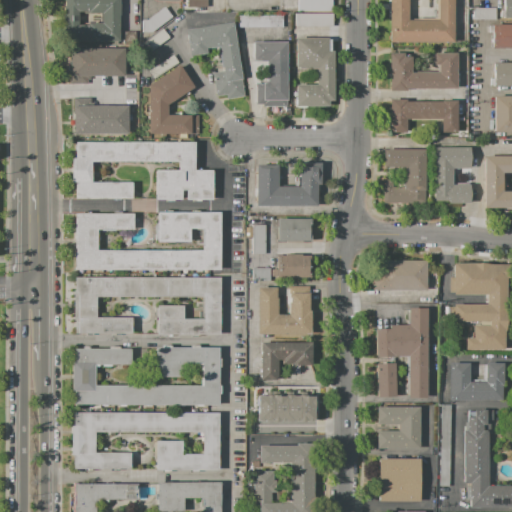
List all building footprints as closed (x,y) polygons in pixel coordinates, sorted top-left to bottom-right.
[(119,0),(119,46),(64,46),(63,0),(119,0)] [(332,0),(332,11),(297,11),(297,0),(332,0)] [(385,0),(450,0),(450,42),(386,42),(385,0)] [(503,0),(511,0),(511,17),(503,17),(503,0)] [(151,32),(141,32),(141,19),(147,19),(164,7),(171,16),(151,32)] [(472,19),(472,8),(494,8),(494,19),(472,19)] [(295,27),(295,13),(332,13),(332,27),(295,27)] [(236,15),(281,15),(281,27),(236,27),(236,15)] [(231,22),(243,96),(226,99),(226,95),(216,96),(212,73),(222,71),(218,46),(204,48),(205,53),(189,56),(184,29),(231,22)] [(511,24),(511,48),(491,48),(491,24),(511,24)] [(168,37),(146,54),(139,46),(161,28),(168,37)] [(294,38),(332,38),(331,105),(294,105),(294,84),(315,84),(315,68),(294,68),(294,38)] [(286,42),(286,106),(261,106),(261,104),(254,104),(255,83),(264,83),(265,60),(252,60),(252,41),(286,42)] [(124,75),(89,75),(89,78),(87,78),(87,83),(69,83),(69,48),(124,48),(124,75)] [(388,53),(403,53),(403,56),(411,56),(410,73),(437,73),(437,65),(433,65),(433,52),(455,52),(455,88),(406,88),(406,91),(388,91),(388,53)] [(178,64),(153,80),(148,71),(172,55),(178,64)] [(491,62),(511,62),(511,86),(491,86),(491,62)] [(147,84),(153,80),(178,64),(193,87),(167,104),(167,115),(198,115),(198,134),(147,134),(147,84)] [(494,96),(511,96),(511,132),(493,132),(494,96)] [(455,132),(439,132),(439,120),(405,120),(405,132),(389,132),(389,99),(456,99),(455,132)] [(71,134),(71,106),(127,105),(127,134),(71,134)] [(74,197),(74,181),(70,181),(70,158),(74,158),(74,142),(193,142),(193,170),(211,170),(211,200),(184,200),(184,190),(180,190),(180,200),(154,200),(154,170),(176,170),(176,162),(91,162),(91,182),(130,182),(130,197),(74,197)] [(433,147),(469,147),(469,167),(451,167),(451,185),(469,185),(469,201),(433,201),(433,147)] [(424,149),(423,202),(383,202),(383,180),(391,180),(391,186),(403,186),(403,168),(383,167),(383,149),(424,149)] [(482,156),(511,156),(511,207),(482,207),(482,156)] [(255,164),(277,164),(277,186),(297,186),(297,162),(320,162),(320,184),(316,184),(316,205),(255,205),(255,164)] [(218,269),(73,270),(73,213),(132,213),(132,229),(95,230),(96,250),(200,250),(200,245),(203,245),(203,228),(188,228),(188,243),(156,243),(156,213),(218,213),(218,269)] [(309,218),(309,242),(276,242),(276,218),(309,218)] [(264,225),(264,254),(251,254),(251,225),(264,225)] [(277,277),(277,254),(309,254),(309,277),(277,277)] [(425,289),(370,289),(370,270),(377,270),(377,260),(425,260),(425,289)] [(464,349),(464,337),(472,337),(472,324),(478,324),(478,321),(452,321),(452,304),(486,304),(486,294),(452,294),(452,263),(505,264),(505,349),(464,349)] [(251,267),(268,267),(268,281),(251,281),(251,267)] [(73,333),(73,277),(219,277),(219,332),(154,333),(154,305),(182,305),(182,320),(202,320),(202,296),(94,297),(94,316),(130,316),(130,333),(73,333)] [(256,287),(275,287),(275,315),(286,315),(286,293),(307,293),(307,311),(310,311),(310,333),(256,333),(256,287)] [(425,309),(425,397),(407,397),(407,357),(375,357),(375,328),(387,328),(387,324),(407,324),(407,309),(425,309)] [(311,342),(310,366),(295,366),(295,364),(284,364),(284,361),(276,361),(276,379),(260,379),(260,341),(311,342)] [(72,404),(72,391),(70,391),(69,362),(72,362),(72,348),(130,347),(130,365),(94,366),(94,385),(201,385),(201,364),(182,364),(182,376),(155,377),(154,347),(217,347),(217,403),(72,404)] [(376,397),(376,363),(394,363),(394,397),(376,397)] [(448,363),(469,363),(468,382),(483,382),(483,363),(501,363),(501,400),(448,399),(448,363)] [(256,396),(265,396),(265,394),(276,394),(276,396),(284,396),(284,395),(291,395),(291,396),(313,396),(313,421),(256,421),(256,396)] [(375,449),(375,432),(378,432),(378,430),(397,431),(397,426),(386,426),(386,425),(378,425),(378,424),(375,424),(375,405),(430,405),(430,449),(375,449)] [(438,485),(447,486),(449,405),(439,405),(438,485)] [(511,506),(469,506),(469,482),(463,482),(463,430),(466,430),(466,416),(472,416),(472,411),(492,411),(492,420),(489,420),(489,444),(486,444),(486,485),(511,485),(511,506)] [(217,469),(154,470),(154,440),(181,440),(181,454),(201,454),(201,432),(94,432),(94,452),(130,452),(130,467),(72,467),(72,454),(69,454),(69,426),(72,426),(72,412),(216,412),(217,469)] [(258,445),(295,445),(295,443),(313,443),(313,511),(258,511),(258,503),(289,503),(289,462),(257,462),(258,445)] [(418,501),(378,501),(378,459),(419,459),(418,501)] [(272,471),(272,500),(252,500),(252,471),(272,471)] [(72,511),(72,482),(135,482),(135,499),(94,499),(94,511),(203,511),(203,498),(183,498),(183,511),(156,511),(156,482),(218,482),(218,511),(72,511)]
